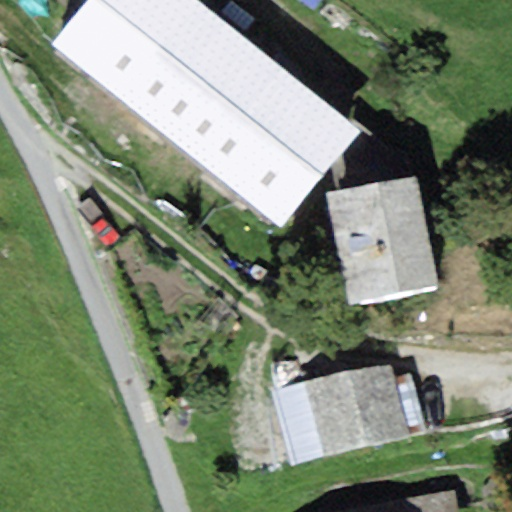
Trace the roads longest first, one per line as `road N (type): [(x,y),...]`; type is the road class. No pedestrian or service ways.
road 1 (track): [(28,141),(47,142),(255,305),(370,361),(511,369)]
road 2 (residential): [(178,511),(58,210),(0,92)]
